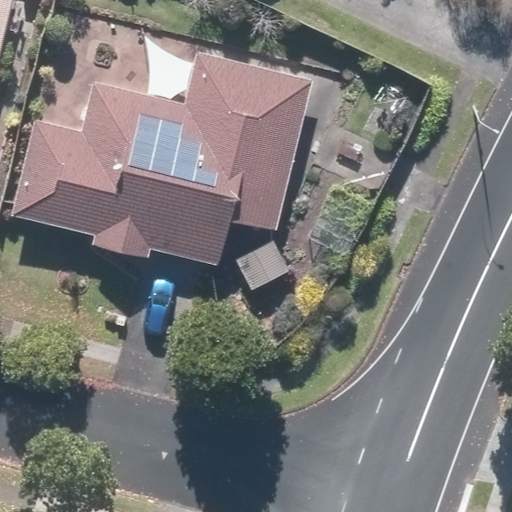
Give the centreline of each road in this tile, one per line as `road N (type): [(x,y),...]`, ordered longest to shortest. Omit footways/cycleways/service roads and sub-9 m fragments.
road 1 (residential): [(385,509),(0,411)]
road 2 (tertiary): [(511,216),(471,288),(385,509)]
